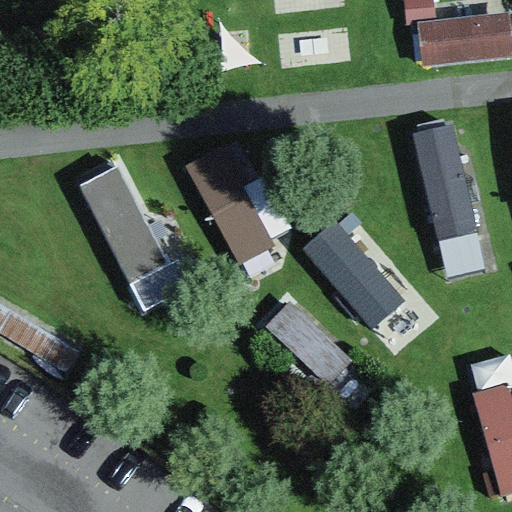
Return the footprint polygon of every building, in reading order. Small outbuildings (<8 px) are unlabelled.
[(511,0),(417,0),(421,62),(511,57),(511,0)] [(201,158),(239,266),(294,246),(256,138),(201,158)] [(421,147),(443,249),(482,241),(460,138),(421,147)] [(133,161),(91,177),(145,314),(187,297),(133,161)] [(375,324),(404,300),(347,232),(318,256),(375,324)] [(273,323),(335,384),(361,357),(300,297),(273,323)] [(511,385),(485,389),(499,494),(511,492),(511,385)]
